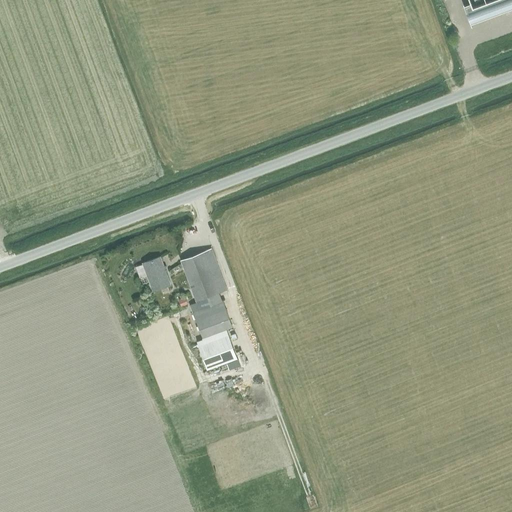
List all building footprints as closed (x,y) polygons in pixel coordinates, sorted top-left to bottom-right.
[(511,0),(469,0),(470,4),(464,6),(471,27),(472,26),(471,24),(511,8),(511,0)] [(211,247),(180,259),(196,301),(190,303),(193,312),(202,338),(226,329),(232,327),(232,325),(223,301),(220,292),(227,290),(211,247)] [(153,291),(171,285),(160,256),(143,262),(153,291)] [(187,304),(184,297),(178,299),(181,306),(187,304)] [(202,338),(196,340),(197,342),(207,369),(237,358),(228,334),(226,329),(202,338)]
